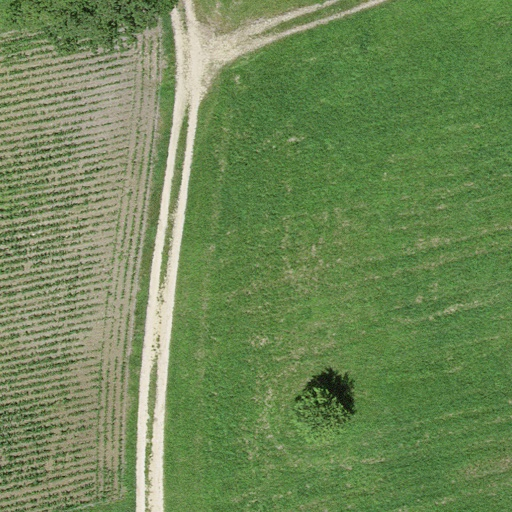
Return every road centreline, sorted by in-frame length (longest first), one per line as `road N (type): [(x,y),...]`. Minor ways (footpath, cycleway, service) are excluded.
road 1 (track): [(177,0),(192,53),(155,377),(150,511)]
road 2 (track): [(346,0),(192,53)]
